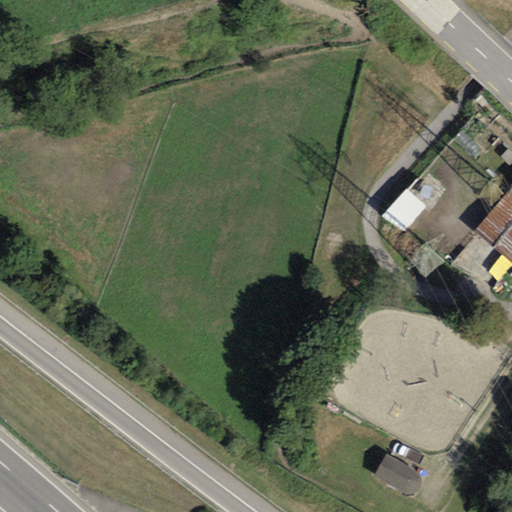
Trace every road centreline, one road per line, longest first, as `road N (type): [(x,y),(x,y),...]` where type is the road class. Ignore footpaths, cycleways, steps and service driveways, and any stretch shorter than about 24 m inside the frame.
road 1 (motorway): [(242,511),(0,327)]
road 2 (track): [(511,371),(424,502)]
road 3 (primary): [(511,83),(422,0)]
